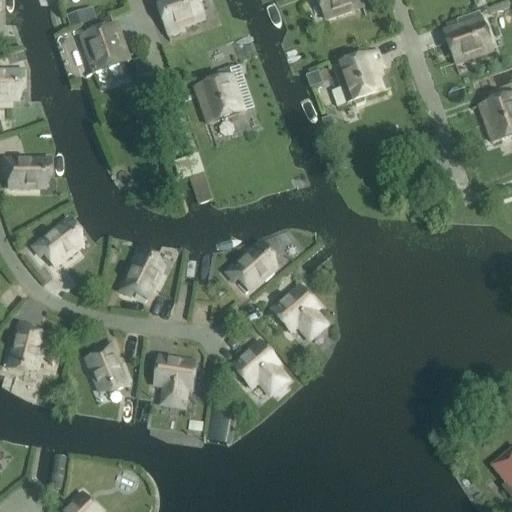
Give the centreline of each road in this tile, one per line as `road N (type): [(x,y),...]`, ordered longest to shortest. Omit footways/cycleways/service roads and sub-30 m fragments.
road 1 (unclassified): [(450,167),(390,0)]
road 2 (unclassified): [(178,142),(130,0)]
